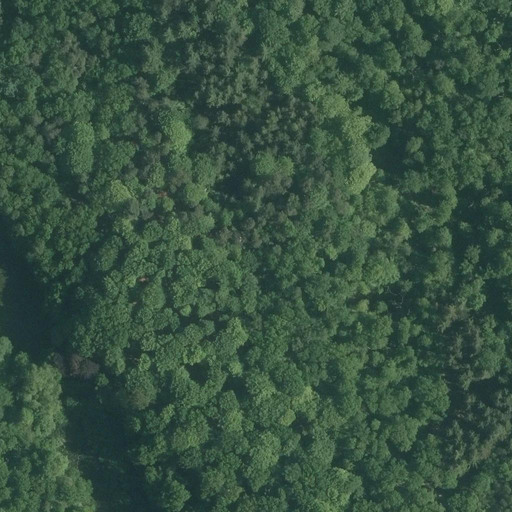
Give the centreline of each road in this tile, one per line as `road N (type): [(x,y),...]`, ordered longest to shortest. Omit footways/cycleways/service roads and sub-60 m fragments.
road 1 (track): [(261,0),(511,314)]
road 2 (track): [(455,511),(372,435),(334,412),(248,382),(174,372)]
road 3 (track): [(0,393),(40,372),(174,372)]
road 4 (track): [(174,372),(187,455),(222,511)]
